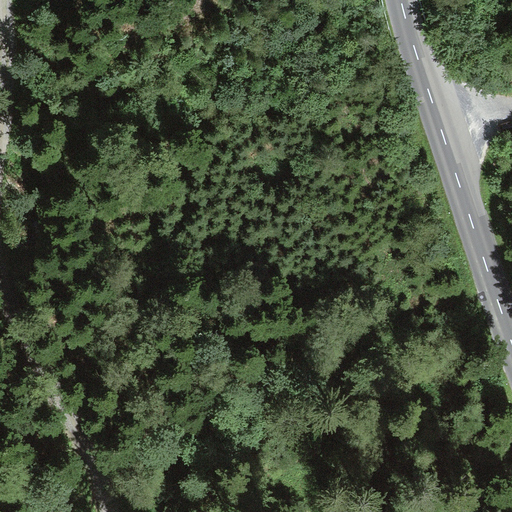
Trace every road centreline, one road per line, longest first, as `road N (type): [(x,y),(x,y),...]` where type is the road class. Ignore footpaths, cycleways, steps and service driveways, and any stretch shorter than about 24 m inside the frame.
road 1 (tertiary): [(511,340),(400,0)]
road 2 (track): [(0,277),(112,511)]
road 3 (track): [(5,0),(0,126)]
